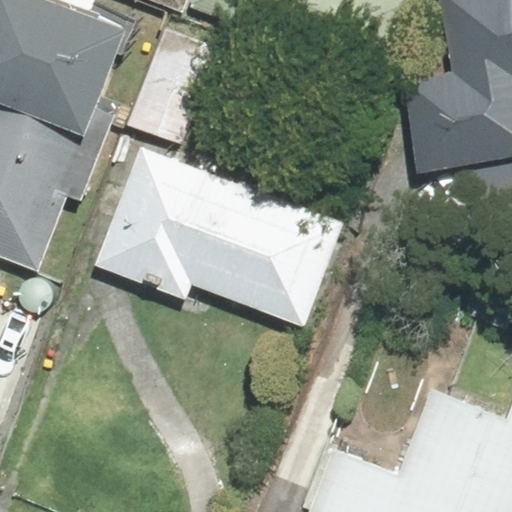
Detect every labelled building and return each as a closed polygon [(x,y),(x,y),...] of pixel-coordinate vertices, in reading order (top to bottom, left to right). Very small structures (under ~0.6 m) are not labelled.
[(158,19),(104,0),(12,0),(0,35),(0,243),(67,268),(158,19)] [(180,0),(198,6),(407,77),(432,0),(180,0)] [(511,0),(462,0),(468,69),(424,72),(431,169),(511,162),(511,0)] [(366,212),(160,134),(113,257),(205,293),(212,275),(325,318),(366,212)] [(511,511),(511,403),(453,382),(419,476),(347,450),(325,511),(511,511)]
